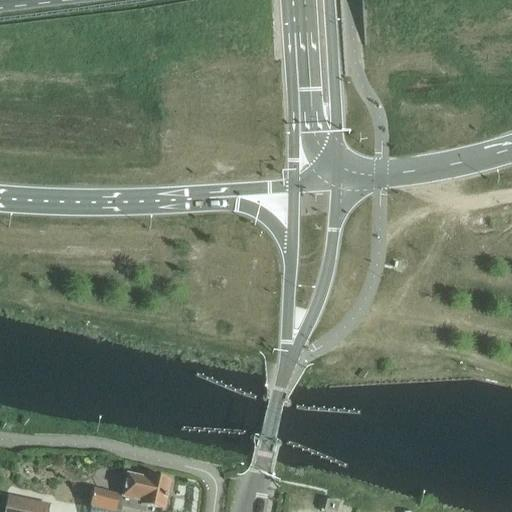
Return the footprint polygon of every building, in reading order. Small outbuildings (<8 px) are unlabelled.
[(289,400),(288,400),(266,394),(265,394),(264,395),(263,396),(262,397),(262,398),(262,399),(262,400),(263,401),(265,402),(286,407),(288,407),(289,406),(290,406),(290,404),(290,403),(290,402),(290,401),(289,400)] [(251,441),(252,441),(278,447),(279,447),(280,447),(281,446),(281,445),(282,444),(281,443),(281,442),(280,441),(254,435),(253,434),(252,435),(251,435),(250,436),(249,437),(249,438),(250,439),(250,440),(251,441)] [(149,476),(148,480),(128,476),(120,508),(138,511),(141,511),(143,506),(164,511),(171,481),(149,476)] [(115,511),(119,497),(94,491),(91,507),(114,511),(115,511)] [(9,499),(6,511),(47,511),(48,506),(9,499)] [(338,511),(340,505),(327,502),(324,511),(338,511)]
